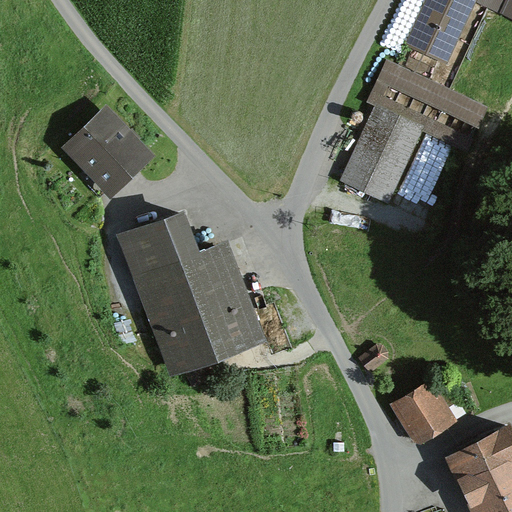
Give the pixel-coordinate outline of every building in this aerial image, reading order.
[(476,0),(423,0),(405,41),(448,60),(476,0)] [(511,14),(511,0),(508,0),(503,11),(511,14)] [(491,105),(392,65),(343,182),(393,202),(424,127),(473,147),(491,105)] [(106,108),(71,142),(112,186),(148,152),(106,108)] [(427,133),(404,190),(430,201),(453,144),(427,133)] [(202,210),(134,234),(183,368),(271,337),(237,244),(217,251),(202,210)] [(382,342),(359,358),(370,374),(393,359),(382,342)] [(437,381),(398,403),(420,442),(459,421),(437,381)] [(511,437),(505,424),(452,450),(465,476),(511,452),(511,437)] [(511,452),(465,476),(482,511),(487,511),(511,500),(511,452)]
